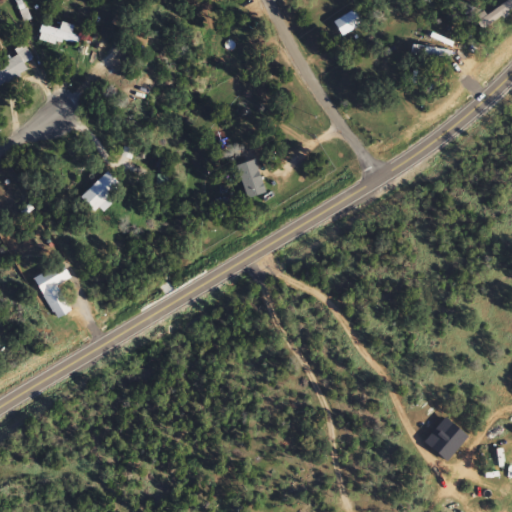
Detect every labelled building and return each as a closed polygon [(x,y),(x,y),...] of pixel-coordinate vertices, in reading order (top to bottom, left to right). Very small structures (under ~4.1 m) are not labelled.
[(511,9),(511,2),(476,18),(482,31),(508,19),(505,12),(511,9)] [(333,23),(343,37),(360,26),(351,12),(333,23)] [(24,64),(32,60),(25,46),(14,51),(15,54),(0,61),(0,86),(28,73),(24,64)] [(452,52),(412,46),(411,56),(450,61),(452,52)] [(124,191),(108,173),(81,198),(95,212),(101,207),(104,210),(124,191)] [(56,321),(71,314),(57,287),(70,280),(63,266),(35,280),(56,321)]
